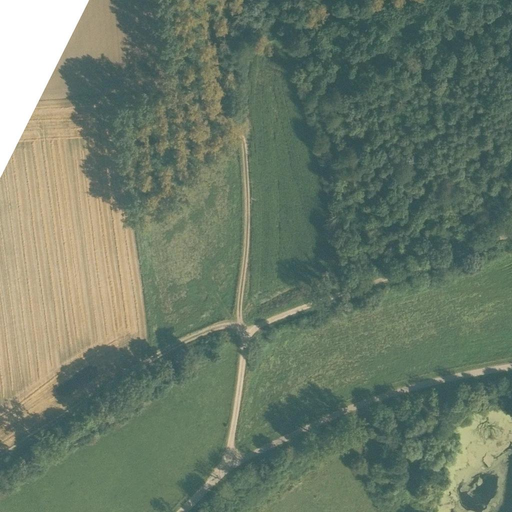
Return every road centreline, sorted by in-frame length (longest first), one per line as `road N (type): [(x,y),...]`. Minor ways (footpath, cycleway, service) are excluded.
road 1 (track): [(230,467),(245,330),(511,232)]
road 2 (unclassified): [(182,511),(252,453),(361,403),(511,366)]
road 3 (track): [(245,330),(238,324),(249,200),(238,134),(170,93)]
road 4 (track): [(238,324),(207,328),(170,347),(0,456)]
